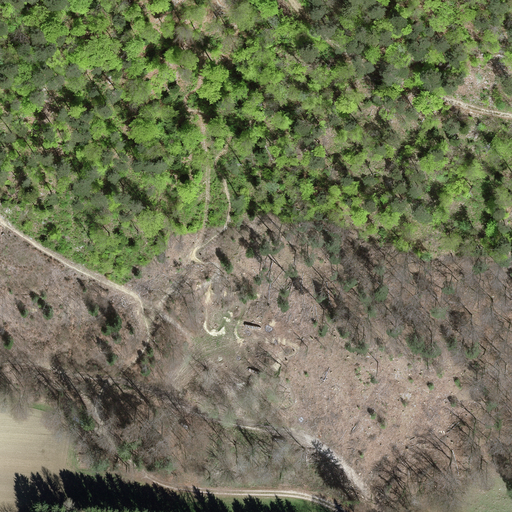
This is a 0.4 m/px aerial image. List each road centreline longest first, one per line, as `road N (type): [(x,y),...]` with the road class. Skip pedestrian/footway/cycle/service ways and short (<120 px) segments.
road 1 (track): [(377,511),(311,439),(216,419),(110,379)]
road 2 (track): [(511,115),(370,67),(317,32),(292,0)]
road 3 (track): [(110,379),(55,369),(100,433),(145,476),(174,485)]
road 4 (track): [(358,511),(289,492),(174,485)]
